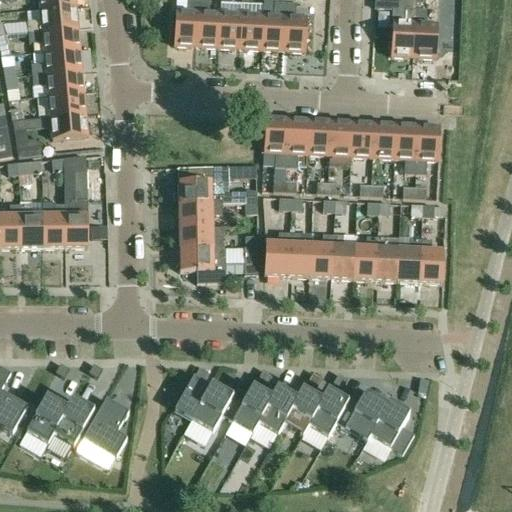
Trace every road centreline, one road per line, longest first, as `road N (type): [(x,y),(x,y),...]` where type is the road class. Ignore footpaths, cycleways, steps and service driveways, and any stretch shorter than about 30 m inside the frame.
road 1 (residential): [(129,327),(443,340)]
road 2 (residential): [(129,327),(122,91)]
road 3 (residential): [(122,91),(349,103)]
road 4 (residential): [(0,326),(129,327)]
